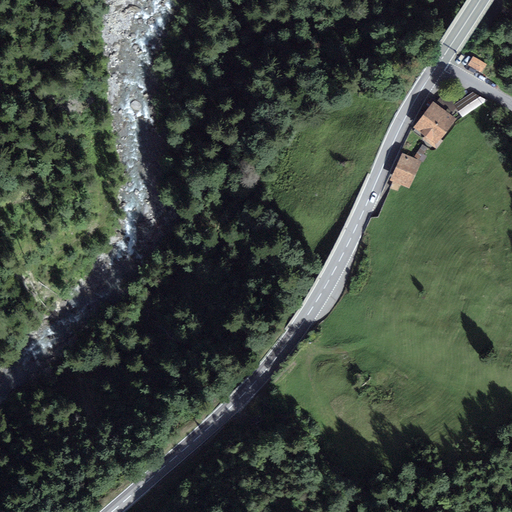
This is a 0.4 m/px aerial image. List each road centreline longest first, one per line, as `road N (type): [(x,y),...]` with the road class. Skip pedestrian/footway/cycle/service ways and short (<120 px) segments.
road 1 (secondary): [(437,65),(303,321),(228,410),(112,511)]
road 2 (track): [(0,215),(19,201),(32,205),(37,283),(99,226),(108,205),(78,114)]
